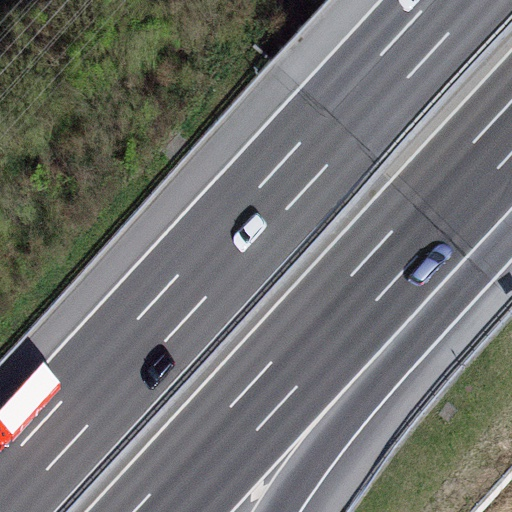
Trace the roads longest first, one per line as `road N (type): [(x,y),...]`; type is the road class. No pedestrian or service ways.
road 1 (motorway): [(451,0),(0,494)]
road 2 (motorway): [(160,511),(511,137)]
road 3 (motorway): [(279,511),(403,327),(511,184)]
